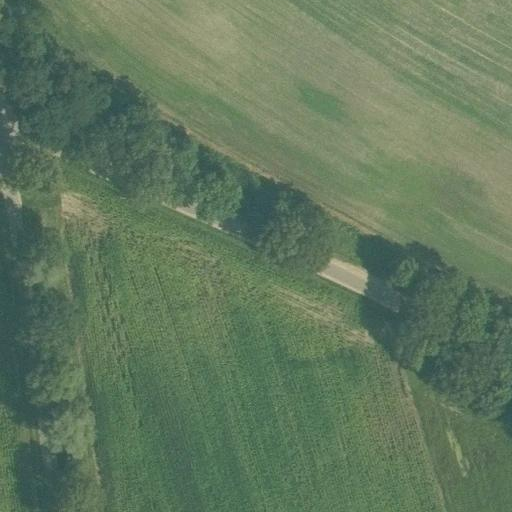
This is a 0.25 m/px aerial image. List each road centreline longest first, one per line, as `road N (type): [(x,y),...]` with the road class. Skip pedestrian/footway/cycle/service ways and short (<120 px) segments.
road 1 (unclassified): [(0,118),(511,364)]
road 2 (unclassified): [(0,118),(55,511)]
